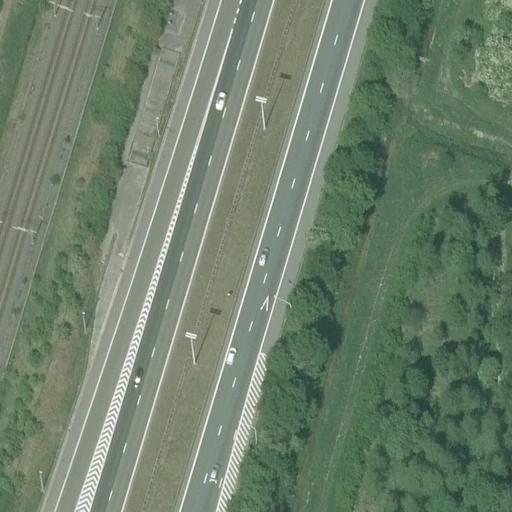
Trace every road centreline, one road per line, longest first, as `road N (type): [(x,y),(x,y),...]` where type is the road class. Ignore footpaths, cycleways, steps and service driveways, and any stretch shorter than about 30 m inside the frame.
road 1 (motorway): [(229,0),(59,511)]
road 2 (motorway): [(257,0),(102,511)]
road 3 (motorway): [(193,511),(345,0)]
